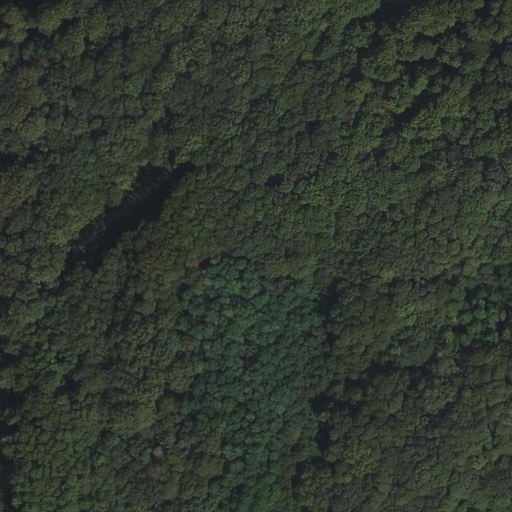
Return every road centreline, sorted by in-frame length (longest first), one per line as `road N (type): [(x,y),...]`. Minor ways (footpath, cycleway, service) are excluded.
road 1 (tertiary): [(399,0),(123,191),(21,337),(23,511)]
road 2 (track): [(303,0),(352,20),(511,121)]
